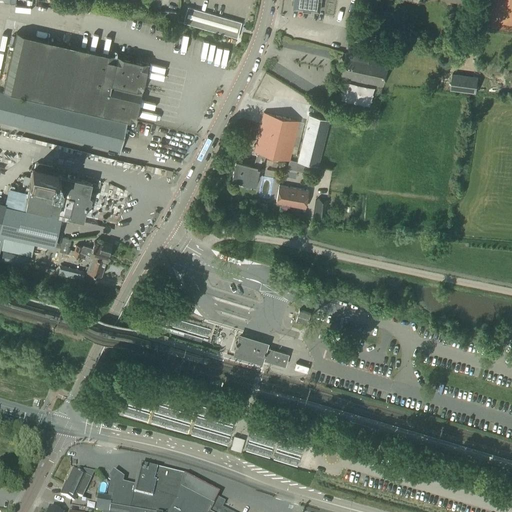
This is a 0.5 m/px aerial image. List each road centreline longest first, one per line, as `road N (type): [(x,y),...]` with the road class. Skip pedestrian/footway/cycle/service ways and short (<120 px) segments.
road 1 (tertiary): [(62,422),(256,52),(270,0)]
road 2 (unclassified): [(511,294),(272,239),(218,238),(193,260)]
road 3 (tertiary): [(62,422),(361,511)]
